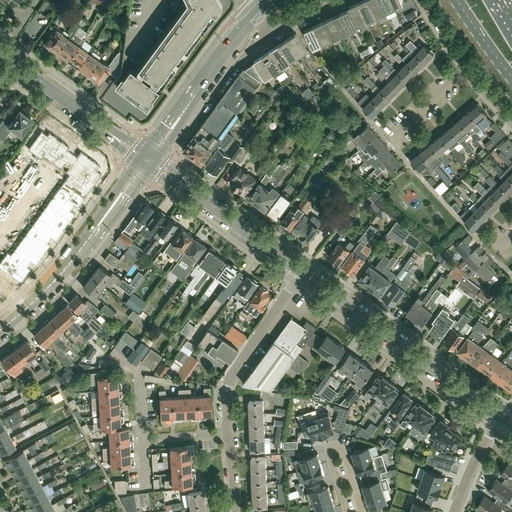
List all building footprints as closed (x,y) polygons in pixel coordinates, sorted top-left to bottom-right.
[(144,14),(147,0),(132,0),(130,10),(144,14)] [(190,0),(191,1),(140,71),(154,81),(160,86),(166,79),(166,78),(164,76),(167,72),(169,74),(170,73),(168,71),(171,66),(173,68),(174,68),(183,55),(184,54),(181,52),(185,48),(187,50),(188,49),(185,47),(189,42),(191,44),(192,44),(201,31),(202,30),(199,28),(203,24),(205,25),(206,25),(203,23),(207,18),(209,20),(209,19),(221,4),(218,0),(190,0)] [(361,0),(357,2),(366,21),(375,17),(367,0),(361,0)] [(367,0),(375,17),(384,12),(378,0),(367,0)] [(378,0),(384,12),(393,8),(389,0),(378,0)] [(349,8),(357,25),(366,21),(357,2),(348,6),(349,8)] [(349,31),(358,27),(357,25),(349,8),(340,12),(349,31)] [(331,17),(340,36),(349,31),(340,12),(331,17)] [(322,21),(331,40),(340,36),(331,17),(322,21)] [(331,40),(322,21),(313,25),(322,44),(331,40)] [(79,26),(76,23),(66,38),(56,51),(66,59),(76,45),(81,38),(74,33),(79,26)] [(304,30),(313,48),(322,44),(313,25),(304,30)] [(418,32),(414,25),(405,30),(408,37),(418,32)] [(44,43),(56,51),(66,38),(60,34),(61,32),(53,26),(50,26),(50,30),(51,31),(47,36),(49,37),(44,43)] [(287,38),(298,55),(307,50),(295,33),(287,38)] [(66,59),(76,66),(86,53),(86,52),(81,49),(82,47),(80,45),(84,40),(81,38),(76,45),(66,59)] [(278,44),(290,61),(298,55),(287,38),(278,44)] [(411,49),(424,62),(433,53),(424,44),(420,49),(410,40),(405,44),(411,49)] [(285,71),(282,66),(290,61),(278,44),(270,50),(284,71),(285,71)] [(411,49),(405,44),(402,47),(408,53),(411,49)] [(95,48),(91,45),(86,52),(86,53),(76,66),(87,74),(97,61),(91,56),(92,54),(91,53),(95,48)] [(411,49),(408,53),(402,58),(407,62),(407,63),(415,72),(424,62),(411,49)] [(284,71),(270,50),(262,55),(273,72),(276,77),(284,71)] [(97,61),(87,74),(98,82),(102,77),(104,77),(108,72),(116,78),(121,72),(123,52),(117,52),(108,65),(104,63),(103,65),(97,61)] [(399,62),(402,58),(397,53),(393,56),(399,62)] [(273,72),(262,55),(253,61),(254,62),(245,69),(260,81),(264,78),(273,72)] [(385,76),(389,80),(398,89),(407,80),(398,71),(385,59),(382,63),(385,65),(384,66),(390,71),(385,76)] [(415,72),(407,63),(398,71),(407,80),(415,72)] [(137,101),(145,107),(158,89),(152,85),(135,72),(129,68),(116,86),(124,91),(124,92),(126,89),(139,98),(137,101)] [(245,69),(243,68),(183,150),(201,163),(202,161),(204,163),(216,146),(215,146),(220,139),(225,132),(256,91),(258,88),(261,84),(262,82),(260,81),(245,69)] [(385,76),(379,71),(375,75),(381,80),(385,77),(385,76)] [(330,76),(326,80),(331,86),(335,82),(330,76)] [(372,98),(380,107),(389,98),(380,89),(370,80),(367,83),(372,88),(371,90),(376,94),(372,98)] [(389,80),(389,81),(380,89),(389,98),(398,89),(389,80)] [(261,84),(258,88),(256,91),(269,101),(274,93),(261,84)] [(353,97),(357,94),(352,88),(348,91),(353,97)] [(363,107),(372,116),(380,107),(372,98),(366,93),(358,102),(363,107)] [(491,120),(485,114),(486,113),(478,104),(468,112),(482,128),(491,120)] [(315,120),(321,114),(313,107),(307,113),(315,120)] [(25,129),(32,119),(31,119),(32,117),(26,113),(25,115),(19,110),(9,125),(2,120),(0,123),(0,137),(2,139),(11,128),(21,135),(23,132),(24,133),(26,130),(25,129)] [(37,120),(42,125),(51,116),(46,111),(37,120)] [(482,128),(468,112),(458,120),(470,133),(476,140),(479,137),(475,133),(481,127),(481,128),(482,128)] [(449,128),(470,153),(474,150),(464,138),(469,133),(470,133),(458,120),(449,128)] [(505,135),(504,133),(499,128),(494,122),(490,125),(495,132),(490,137),(495,144),(505,135)] [(356,145),(359,149),(376,134),(367,125),(358,133),(358,132),(356,134),(353,130),(347,136),(350,139),(353,137),(358,143),(356,145)] [(439,136),(461,162),(465,159),(454,146),(460,141),(470,153),(449,128),(439,136)] [(7,251),(0,261),(0,267),(21,282),(30,268),(27,266),(31,261),(35,265),(50,244),(47,242),(51,237),(55,241),(75,213),(71,210),(74,205),(77,207),(105,169),(80,151),(76,156),(67,150),(70,147),(49,132),(47,134),(41,130),(27,149),(41,159),(43,156),(68,174),(10,254),(7,251)] [(223,151),(233,137),(225,132),(220,139),(215,146),(216,146),(204,163),(206,164),(205,165),(216,174),(230,156),(223,151)] [(356,152),(365,161),(384,144),(376,134),(359,149),(356,152)] [(461,162),(439,136),(430,144),(438,154),(442,158),(447,164),(450,161),(445,155),(446,155),(443,151),(447,148),(446,147),(447,146),(461,162)] [(511,153),(511,142),(508,138),(498,147),(508,157),(511,153)] [(494,143),(491,140),(485,145),(488,149),(494,143)] [(373,171),(393,153),(384,144),(365,161),(363,163),(365,165),(366,165),(368,165),(373,160),(374,161),(376,159),(380,164),(373,170),(373,171)] [(428,162),(434,169),(437,173),(441,169),(436,163),(442,158),(438,154),(430,144),(420,153),(428,162)] [(243,148),(235,160),(241,164),(250,153),(243,148)] [(345,156),(337,149),(330,157),(338,163),(345,156)] [(498,166),(511,179),(511,161),(501,151),(498,154),(509,166),(504,171),(498,166)] [(307,152),(300,155),(304,162),(310,159),(307,152)] [(393,153),(373,171),(377,175),(388,166),(392,171),(401,163),(393,153)] [(420,153),(410,161),(422,175),(427,170),(430,173),(434,169),(428,162),(420,153)] [(253,200),(257,203),(268,188),(281,170),(283,167),(279,164),(270,176),(266,173),(259,182),(248,197),(250,198),(250,199),(252,201),(253,200)] [(511,189),(511,179),(498,166),(495,169),(500,175),(499,176),(504,180),(500,184),(499,184),(508,193),(511,189)] [(366,179),(372,175),(366,168),(361,173),(366,179)] [(235,189),(237,188),(244,194),(255,179),(240,169),(239,171),(237,171),(236,173),(236,175),(234,177),(236,178),(231,185),(233,186),(233,187),(235,189)] [(265,209),(276,194),(279,189),(275,186),(285,172),(281,170),(268,188),(257,203),(259,205),(259,206),(262,208),(263,208),(265,209)] [(499,184),(500,184),(490,175),(486,178),(491,184),(490,185),(495,189),(491,193),(490,194),(499,202),(508,193),(499,184)] [(431,176),(427,180),(432,186),(436,182),(431,176)] [(491,193),(485,188),(478,181),(473,186),(486,198),(482,202),(472,193),(491,211),(499,202),(490,194),(491,193)] [(294,187),(289,183),(288,182),(285,186),(291,191),(294,187)] [(376,191),(369,197),(373,202),(380,195),(376,191)] [(425,203),(411,191),(404,198),(418,211),(425,203)] [(291,199),(281,192),(267,211),(277,218),(291,199)] [(469,207),(482,220),(491,211),(472,193),(468,196),(474,202),(469,207)] [(298,207),(297,207),(293,204),(281,221),(290,227),(299,214),(300,215),(313,198),(307,194),(298,207)] [(144,201),(123,229),(129,233),(134,226),(138,229),(153,208),(144,201)] [(451,206),(456,212),(460,208),(455,203),(451,206)] [(464,221),(473,230),(482,220),(469,207),(468,207),(464,211),(469,216),(464,221)] [(149,239),(155,230),(165,216),(156,210),(139,232),(144,235),(149,239)] [(335,230),(336,230),(345,222),(350,218),(346,213),(330,225),(335,230)] [(304,215),(301,218),(293,229),(299,233),(299,234),(308,240),(321,221),(313,215),(310,220),(304,215)] [(167,218),(148,243),(153,246),(161,235),(167,239),(177,225),(167,218)] [(345,222),(336,230),(340,235),(354,224),(350,218),(345,222)] [(410,231),(398,222),(396,221),(388,233),(401,243),(410,231)] [(172,247),(180,253),(192,236),(191,235),(191,234),(188,232),(187,232),(182,228),(171,242),(170,241),(164,249),(168,252),(172,247)] [(122,231),(117,237),(129,246),(133,240),(122,231)] [(421,240),(410,233),(404,240),(415,248),(421,240)] [(472,238),(468,234),(466,237),(465,236),(462,238),(463,239),(455,247),(465,258),(472,251),(466,244),(472,238)] [(191,263),(193,260),(204,245),(199,242),(199,240),(196,238),(195,238),(193,237),(181,254),(186,258),(185,260),(189,263),(184,270),(188,272),(193,265),(191,263)] [(353,245),(353,244),(349,241),(345,247),(339,243),(329,256),(339,264),(353,245)] [(363,245),(359,241),(341,266),(353,274),(365,257),(367,254),(360,249),(363,245)] [(366,244),(363,249),(371,255),(374,249),(366,244)] [(479,246),(472,251),(465,258),(476,269),(489,257),(485,252),(481,256),(480,254),(478,257),(476,255),(482,250),(479,246)] [(129,258),(134,262),(139,255),(128,247),(126,250),(123,254),(124,255),(129,258)] [(186,295),(192,287),(216,254),(208,248),(189,273),(193,276),(188,284),(182,292),(186,295)] [(113,266),(118,259),(109,252),(104,259),(113,266)] [(216,254),(192,287),(196,290),(210,271),(214,274),(224,260),(216,254)] [(118,263),(123,267),(129,258),(124,255),(118,263)] [(384,255),(375,267),(370,264),(359,279),(360,280),(360,282),(364,284),(365,283),(370,286),(389,260),(390,259),(384,255)] [(395,277),(397,278),(383,296),(385,298),(384,301),(383,304),(386,306),(389,306),(391,302),(394,304),(411,280),(405,276),(410,269),(408,268),(416,258),(411,255),(395,277)] [(489,257),(476,269),(486,281),(487,279),(491,283),(492,283),(496,279),(496,277),(493,274),(494,274),(487,266),(493,261),(489,257)] [(129,258),(123,267),(128,270),(134,262),(129,258)] [(453,265),(445,259),(441,264),(449,270),(453,265)] [(380,294),(391,279),(394,274),(388,269),(393,263),(389,260),(370,286),(374,290),(374,292),(377,294),(379,293),(380,294)] [(204,291),(208,295),(215,286),(214,284),(217,280),(219,281),(219,280),(225,284),(236,268),(235,268),(235,266),(233,264),(231,265),(226,261),(215,277),(215,276),(204,291)] [(118,284),(121,279),(112,272),(110,275),(99,265),(91,276),(102,285),(106,281),(108,283),(112,279),(118,284)] [(236,268),(225,284),(215,297),(222,302),(241,277),(239,275),(241,272),(236,268)] [(456,278),(459,280),(464,275),(466,272),(462,269),(456,278)] [(134,279),(129,285),(128,284),(122,279),(117,285),(125,291),(125,292),(129,295),(143,275),(138,272),(138,271),(133,278),(134,279)] [(459,280),(456,285),(474,298),(481,288),(468,278),(464,275),(459,280)] [(91,276),(82,286),(96,298),(101,292),(99,290),(102,285),(91,276)] [(238,298),(239,297),(244,301),(247,297),(248,297),(257,284),(256,283),(255,280),(253,279),(251,280),(246,277),(233,295),(238,298)] [(406,313),(414,319),(433,294),(437,288),(440,284),(436,281),(423,299),(419,296),(406,313)] [(263,302),(270,293),(264,289),(264,287),(261,286),(259,286),(258,285),(243,307),(255,316),(264,303),(263,302)] [(483,286),(476,295),(487,303),(493,293),(483,286)] [(437,288),(433,294),(414,319),(416,321),(415,323),(420,327),(422,324),(422,325),(438,303),(433,300),(440,291),(437,288)] [(67,303),(85,321),(96,333),(102,326),(91,316),(95,312),(76,293),(76,294),(74,294),(71,297),(72,298),(67,303)] [(496,294),(491,302),(495,305),(500,297),(496,294)] [(142,305),(129,296),(125,303),(138,312),(142,305)] [(100,309),(111,318),(115,312),(104,303),(100,309)] [(511,315),(511,305),(508,303),(503,309),(511,315)] [(83,329),(73,319),(77,316),(67,304),(66,304),(65,304),(61,307),(62,308),(59,311),(79,333),(83,329)] [(440,338),(454,318),(448,314),(450,311),(443,306),(433,320),(435,321),(429,330),(434,333),(434,336),(436,337),(439,337),(440,338)] [(79,333),(59,311),(56,314),(55,313),(51,317),(52,318),(51,318),(62,330),(66,326),(73,335),(75,337),(79,333)] [(452,327),(454,329),(445,341),(449,344),(449,346),(452,348),(453,347),(455,348),(464,335),(459,331),(469,317),(463,312),(452,327)] [(291,317),(243,383),(272,388),(316,328),(307,321),(303,326),(293,318),(291,317)] [(41,327),(62,350),(66,347),(56,336),(60,331),(49,320),(48,321),(48,320),(43,323),(44,324),(41,327)] [(458,350),(467,357),(478,343),(477,342),(482,335),(477,331),(483,323),(478,320),(472,328),(473,329),(458,350)] [(210,324),(207,329),(216,336),(219,330),(210,324)] [(62,350),(41,327),(38,330),(37,329),(33,333),(34,334),(33,334),(44,346),(48,343),(57,353),(55,354),(66,366),(72,361),(62,350)] [(224,335),(231,339),(236,333),(229,328),(224,335)] [(207,329),(199,340),(197,344),(214,356),(216,353),(229,362),(237,350),(216,336),(207,329)] [(323,352),(332,360),(335,362),(345,348),(327,334),(322,341),(318,338),(312,347),(322,354),(323,352)] [(482,346),(478,343),(467,357),(468,360),(470,362),(472,361),(476,364),(494,340),(491,338),(482,346)] [(18,347),(27,359),(36,352),(29,343),(30,343),(27,340),(18,347)] [(140,340),(127,359),(136,365),(149,346),(140,340)] [(481,370),(485,373),(497,357),(492,354),(498,343),(494,340),(476,364),(480,367),(481,370)] [(90,346),(85,356),(90,359),(96,350),(90,346)] [(27,359),(18,347),(12,351),(12,350),(9,353),(21,369),(25,367),(22,362),(27,359)] [(150,348),(141,361),(152,369),(162,356),(150,348)] [(502,360),(497,357),(485,373),(489,376),(492,375),(496,378),(511,356),(511,349),(505,358),(504,357),(502,360)] [(338,368),(349,376),(351,374),(361,361),(350,352),(338,368)] [(21,369),(9,353),(0,360),(1,360),(0,360),(2,363),(3,363),(9,372),(10,371),(13,376),(21,369)] [(293,377),(297,372),(299,372),(308,361),(298,353),(285,371),(293,377)] [(511,356),(496,378),(500,381),(500,384),(502,385),(505,385),(506,385),(511,377),(511,367),(511,368),(511,367),(511,356)] [(40,375),(50,367),(43,357),(37,362),(41,367),(37,370),(40,375)] [(111,361),(104,360),(99,360),(98,367),(110,369),(111,361)] [(170,368),(161,361),(154,370),(163,377),(170,368)] [(361,361),(351,374),(349,376),(356,381),(353,385),(357,389),(361,385),(373,369),(361,361)] [(65,372),(60,377),(65,383),(71,378),(65,372)] [(103,377),(103,372),(90,373),(90,384),(98,384),(99,397),(91,397),(92,403),(119,402),(118,395),(120,395),(121,393),(122,393),(121,385),(120,384),(118,384),(117,376),(103,377)] [(328,372),(315,390),(321,394),(334,376),(328,372)] [(178,385),(179,379),(144,374),(144,378),(145,380),(178,385)] [(32,375),(28,378),(32,383),(36,380),(32,375)] [(372,392),(378,396),(389,381),(382,376),(379,379),(377,378),(363,396),(367,399),(372,392)] [(389,381),(378,396),(377,398),(382,402),(378,407),(383,411),(396,392),(394,390),(397,387),(389,381)] [(211,415),(209,387),(203,388),(203,395),(190,396),(190,388),(184,389),(186,416),(193,416),(193,418),(194,419),(203,419),(203,418),(204,417),(204,415),(211,415)] [(169,421),(177,420),(179,419),(178,417),(186,416),(184,389),(178,389),(178,397),(165,398),(165,390),(158,390),(160,418),(168,417),(168,419),(169,420),(169,421)] [(345,398),(350,402),(351,403),(359,394),(353,389),(345,398)] [(409,400),(411,397),(403,391),(397,399),(387,413),(392,418),(389,423),(388,423),(394,427),(399,420),(398,419),(407,407),(411,401),(409,400)] [(250,413),(263,413),(263,401),(249,401),(250,413)] [(409,420),(414,424),(415,423),(426,408),(417,401),(400,423),(405,426),(409,420)] [(119,402),(92,403),(92,410),(99,409),(100,422),(93,423),(93,428),(120,426),(120,420),(122,420),(123,419),(123,410),(122,410),(121,409),(119,409),(119,402)] [(344,423),(349,409),(334,404),(333,409),(338,411),(335,420),(344,423)] [(426,408),(415,423),(421,427),(416,434),(420,437),(436,415),(426,408)] [(328,411),(317,415),(324,435),(334,431),(328,411)] [(250,425),(264,425),(263,413),(250,413),(250,425)] [(313,438),(324,435),(317,415),(317,417),(308,421),(307,419),(301,421),(304,429),(309,428),(313,438)] [(432,444),(436,447),(450,428),(447,425),(448,424),(441,419),(431,434),(437,438),(432,444)] [(353,424),(346,422),(343,431),(350,433),(353,424)] [(362,436),(368,439),(371,434),(377,426),(371,422),(365,431),(362,436)] [(264,437),(264,425),(250,425),(250,437),(264,437)] [(120,426),(93,428),(93,429),(101,429),(101,435),(108,434),(109,447),(102,447),(102,454),(130,451),(129,445),(131,445),(132,443),(133,443),(132,435),(131,434),(128,434),(128,426),(120,427),(120,426)] [(358,427),(354,432),(359,436),(363,430),(358,427)] [(6,428),(0,431),(0,442),(10,437),(6,428)] [(436,447),(431,457),(443,460),(446,453),(440,450),(445,444),(452,449),(462,436),(450,428),(436,447)] [(389,436),(383,444),(383,445),(393,449),(396,444),(393,442),(395,440),(389,436)] [(0,454),(15,447),(10,437),(0,442),(0,454)] [(250,437),(251,450),(265,449),(264,437),(250,437)] [(34,443),(26,447),(28,451),(36,447),(34,443)] [(170,448),(170,454),(162,455),(162,461),(190,459),(190,452),(192,452),(193,451),(193,445),(184,445),(184,447),(170,448)] [(352,452),(355,462),(375,456),(372,456),(369,446),(352,452)] [(24,453),(28,451),(26,447),(4,459),(9,468),(27,458),(24,453)] [(306,450),(298,452),(300,458),(308,456),(306,450)] [(130,459),(130,457),(130,451),(102,454),(102,460),(110,459),(110,466),(125,465),(125,467),(134,466),(134,460),(133,460),(132,459),(130,459)] [(297,471),(321,463),(317,453),(308,456),(300,458),(293,460),(297,471)] [(276,468),(282,468),(281,459),(281,460),(281,454),(272,454),(272,460),(276,460),(276,468)] [(375,456),(355,462),(359,473),(378,467),(375,456)] [(266,470),(265,457),(251,458),(252,470),(266,470)] [(451,462),(443,460),(431,457),(428,463),(446,470),(451,462)] [(9,468),(14,477),(32,467),(27,458),(9,468)] [(190,459),(162,461),(163,467),(170,467),(171,479),(164,480),(164,487),(192,485),(191,477),(193,477),(194,476),(195,476),(194,468),(193,466),(191,467),(190,459)] [(36,465),(38,469),(46,465),(44,461),(36,465)] [(511,464),(508,462),(500,473),(510,480),(511,480),(511,464)] [(297,471),(300,482),(324,474),(321,463),(297,471)] [(19,486),(37,477),(34,471),(32,467),(14,477),(19,486)] [(392,469),(386,471),(383,472),(380,473),(382,478),(396,474),(395,468),(392,469)] [(425,468),(421,479),(441,486),(445,475),(439,473),(433,471),(425,468)] [(252,482),(266,482),(266,470),(252,470),(252,482)] [(42,486),(37,477),(19,486),(24,495),(42,486)] [(56,483),(54,479),(46,484),(48,488),(56,483)] [(362,485),(366,496),(383,490),(380,479),(362,485)] [(441,486),(421,479),(418,490),(437,497),(441,486)] [(511,480),(510,480),(506,486),(496,479),(488,490),(498,497),(506,502),(511,494),(511,480)] [(117,493),(125,492),(125,480),(114,480),(115,489),(117,493)] [(253,494),(267,494),(266,482),(252,482),(253,494)] [(47,495),(42,486),(24,495),(29,504),(47,495)] [(306,493),(310,504),(331,497),(328,486),(306,493)] [(54,491),(51,493),(53,496),(61,492),(59,488),(54,491)] [(369,506),(387,501),(383,490),(366,496),(369,506)] [(203,503),(201,491),(187,494),(189,506),(203,503)] [(253,506),(260,506),(267,506),(267,494),(253,494),(253,506)] [(49,499),(47,495),(29,504),(32,511),(36,511),(51,504),(49,499)] [(498,497),(494,502),(484,495),(476,506),(484,511),(498,511),(502,508),(507,511),(511,511),(511,506),(506,502),(498,497)] [(331,497),(310,504),(314,503),(317,511),(320,511),(335,507),(331,497)] [(414,502),(410,511),(431,511),(433,508),(414,502)] [(189,506),(190,511),(204,511),(203,503),(189,506)]
